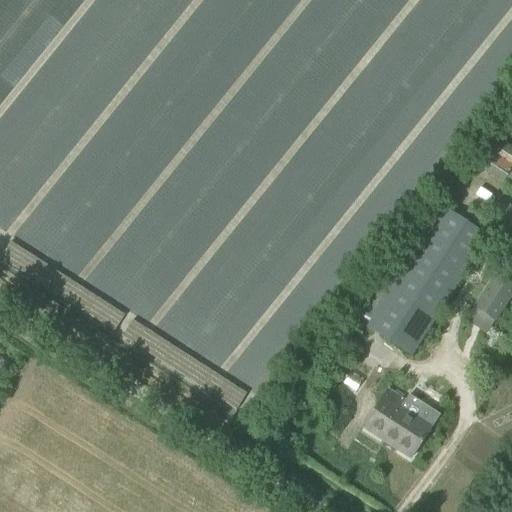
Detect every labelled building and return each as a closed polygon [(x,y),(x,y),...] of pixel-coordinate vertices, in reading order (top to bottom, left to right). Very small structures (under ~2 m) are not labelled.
[(511,151),(494,140),(476,168),(508,189),(511,182),(511,151)] [(410,357),(488,237),(445,209),(367,329),(410,357)] [(511,287),(498,278),(477,311),(495,323),(511,297),(511,287)] [(363,328),(355,323),(358,319),(351,315),(349,319),(341,314),(332,326),(354,341),(363,328)] [(410,460),(430,429),(438,417),(409,397),(405,402),(388,391),(363,429),(410,460)]
